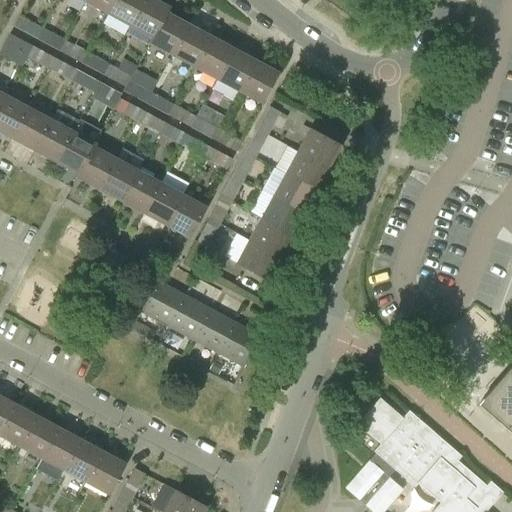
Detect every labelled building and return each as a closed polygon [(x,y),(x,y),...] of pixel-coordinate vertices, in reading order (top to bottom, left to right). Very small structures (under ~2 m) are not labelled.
[(84,0),(84,2),(106,14),(113,0),(84,0)] [(113,0),(106,14),(128,26),(142,0),(113,0)] [(153,0),(142,0),(128,26),(151,39),(168,8),(153,0)] [(166,13),(168,8),(151,39),(149,44),(171,56),(188,25),(166,13)] [(12,27),(35,39),(40,29),(18,16),(12,27)] [(188,25),(171,56),(193,68),(210,37),(188,25)] [(35,39),(57,51),(62,40),(40,29),(35,39)] [(9,34),(3,45),(26,57),(32,47),(9,34)] [(210,37),(193,68),(215,80),(232,49),(210,37)] [(57,51),(79,63),(84,52),(62,40),(57,51)] [(49,70),(55,59),(32,47),(26,57),(49,70)] [(232,49),(215,80),(237,92),(254,61),(232,49)] [(79,63),(101,75),(106,64),(84,52),(79,63)] [(71,82),(77,71),(55,59),(49,70),(71,82)] [(278,74),(254,61),(237,92),(261,105),(278,74)] [(129,76),(106,64),(101,75),(123,87),(127,81),(129,76)] [(93,94),(99,83),(77,71),(71,82),(93,94)] [(123,87),(121,91),(144,104),(150,93),(127,81),(123,87)] [(118,99),(121,95),(99,83),(93,94),(115,105),(118,99)] [(144,104),(167,116),(172,105),(150,93),(144,104)] [(0,133),(10,138),(26,107),(4,96),(0,103),(0,133)] [(137,122),(142,112),(118,99),(115,105),(113,109),(137,122)] [(167,116),(189,128),(195,117),(172,105),(167,116)] [(32,150),(49,120),(26,107),(10,138),(32,150)] [(268,107),(256,130),(266,136),(279,113),(268,107)] [(142,112),(137,122),(159,134),(164,124),(142,112)] [(189,128),(212,140),(217,130),(195,117),(189,128)] [(78,119),(71,132),(55,162),(77,174),(93,144),(100,131),(78,119)] [(49,120),(32,150),(55,162),(71,132),(49,120)] [(164,124),(159,134),(181,146),(187,136),(164,124)] [(240,142),(217,130),(212,140),(235,153),(240,142)] [(254,158),(266,136),(256,130),(244,152),(254,158)] [(310,130),(297,153),(328,170),(341,147),(310,130)] [(187,136),(181,146),(203,158),(209,148),(187,136)] [(76,179),(97,190),(114,159),(93,148),(95,144),(93,144),(77,174),(78,175),(76,179)] [(231,160),(209,148),(203,158),(225,170),(231,160)] [(242,180),(254,158),(244,152),(232,175),(242,180)] [(328,170),(297,153),(285,175),(316,192),(328,170)] [(114,159),(97,190),(120,202),(136,171),(114,159)] [(136,171),(120,202),(142,214),(159,183),(136,171)] [(164,226),(181,195),(186,185),(164,173),(159,183),(142,214),(164,226)] [(230,203),(242,180),(232,175),(220,197),(230,203)] [(316,192),(285,175),(273,197),(304,214),(316,192)] [(206,209),(181,195),(164,226),(189,239),(206,209)] [(218,225),(230,203),(220,197),(207,219),(218,225)] [(304,214),(273,197),(261,219),(292,236),(304,214)] [(205,248),(218,225),(207,219),(195,242),(205,248)] [(292,236),(261,219),(249,241),(280,259),(292,236)] [(267,282),(280,259),(249,241),(236,265),(267,282)] [(141,312),(167,326),(184,295),(158,281),(141,312)] [(167,326),(192,340),(209,309),(184,295),(167,326)] [(192,340),(217,354),(234,322),(209,309),(192,340)] [(234,322),(217,354),(242,367),(259,336),(234,322)] [(214,364),(209,372),(218,377),(222,369),(214,364)] [(511,365),(478,405),(511,435),(511,365)] [(0,424),(11,404),(0,397),(0,424)] [(485,511),(502,493),(489,483),(486,487),(456,462),(461,457),(408,411),(402,419),(379,399),(357,424),(380,443),(376,448),(378,450),(397,466),(408,475),(404,479),(414,488),(418,484),(440,503),(431,511),(485,511)] [(11,404),(0,424),(0,436),(17,446),(34,415),(11,404)] [(40,458),(56,427),(34,415),(17,446),(40,458)] [(56,427),(40,458),(62,470),(78,439),(56,427)] [(78,439),(62,470),(84,481),(100,451),(78,439)] [(397,466),(378,450),(373,456),(367,463),(365,466),(361,471),(345,489),(358,500),(371,511),(383,511),(401,490),(387,478),(397,466)] [(125,464),(100,451),(84,481),(108,494),(125,464)] [(134,468),(121,491),(132,497),(144,474),(134,468)] [(123,511),(132,497),(121,491),(110,511),(123,511)] [(175,491),(163,511),(202,511),(205,507),(175,491)]
